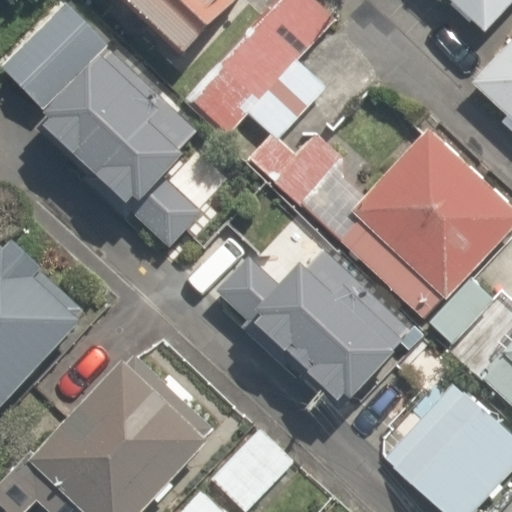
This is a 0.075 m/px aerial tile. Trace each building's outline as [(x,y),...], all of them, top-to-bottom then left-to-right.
[(128,0),(187,55),(239,0),(128,0)] [(339,20),(316,0),(281,0),(187,103),(228,142),(251,116),(301,62),(339,20)] [(511,0),(450,0),(488,35),(511,8),(511,0)] [(3,68),(46,113),(113,48),(68,5),(3,68)] [(511,40),(472,84),(509,118),(505,123),(511,129),(511,40)] [(201,133),(112,50),(42,123),(131,206),(129,208),(172,249),(205,214),(167,179),(188,157),(182,153),(201,133)] [(251,116),(274,135),(281,141),(330,88),(301,62),(251,116)] [(445,298),(449,301),(511,233),(511,207),(511,206),(511,204),(511,202),(497,189),(495,192),(485,182),(487,180),(473,166),(471,169),(461,160),(464,157),(448,143),(446,145),(431,132),(355,214),(362,221),(342,241),(424,321),(445,298)] [(281,141),(274,135),(252,159),(303,207),(345,159),(318,136),(299,157),(281,141)] [(0,243),(0,413),(83,323),(79,319),(86,312),(43,274),(45,271),(14,242),(6,249),(0,243)] [(251,255),(217,292),(345,410),(406,345),(402,342),(413,330),(326,250),(309,269),(303,264),(283,285),(251,255)] [(498,302),(475,279),(432,324),(454,346),(498,302)] [(511,347),(484,377),(511,403),(511,347)] [(124,363),(33,461),(29,457),(0,488),(0,503),(9,511),(27,511),(39,500),(52,511),(145,511),(156,501),(161,505),(176,487),(173,484),(212,442),(208,439),(217,429),(190,405),(197,397),(172,375),(165,382),(137,357),(128,367),(124,363)] [(397,467),(395,469),(443,511),(477,511),(491,497),(495,501),(506,489),(502,485),(511,474),(511,434),(491,416),(494,413),(481,401),(478,404),(466,393),(464,395),(454,386),(387,459),(397,467)] [(244,511),(251,511),(298,463),(261,430),(213,482),(244,511)] [(225,511),(203,492),(184,511),(225,511)]
